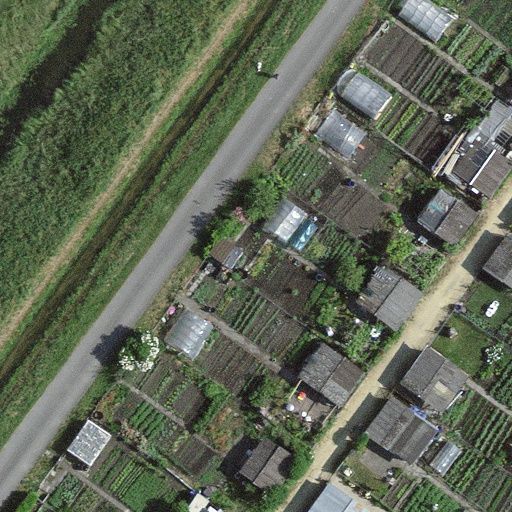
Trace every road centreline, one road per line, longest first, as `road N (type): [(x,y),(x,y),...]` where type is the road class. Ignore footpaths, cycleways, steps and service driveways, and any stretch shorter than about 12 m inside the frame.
road 1 (unclassified): [(0,486),(345,0)]
road 2 (track): [(287,511),(511,201)]
